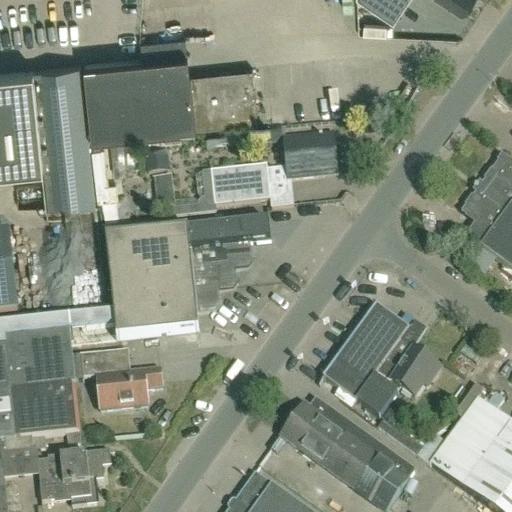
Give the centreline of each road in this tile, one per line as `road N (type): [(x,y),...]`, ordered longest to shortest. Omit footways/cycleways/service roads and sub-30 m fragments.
road 1 (unclassified): [(163,511),(366,231)]
road 2 (unclassified): [(366,231),(511,31)]
road 3 (unclassified): [(366,231),(511,337)]
